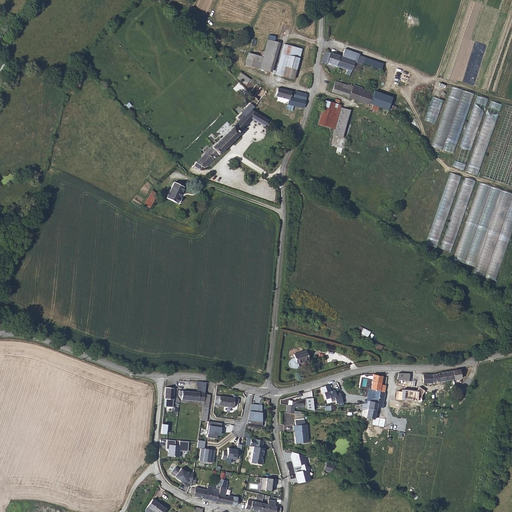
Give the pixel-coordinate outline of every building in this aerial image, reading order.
[(267,73),(272,57),(276,43),(271,42),(267,56),(266,59),(252,55),(250,61),(248,68),(267,73)] [(279,57),(275,71),(274,72),(294,78),(298,64),(302,49),(288,45),(282,43),(279,57)] [(368,59),(360,56),(360,55),(345,49),(344,53),(349,55),(348,59),(355,62),(362,64),(362,63),(366,65),(368,59)] [(341,57),(326,52),(325,51),(321,63),(325,64),(325,65),(328,66),(329,64),(351,72),(352,70),(355,62),(348,59),(341,57)] [(384,65),(368,59),(366,65),(377,69),(382,70),(384,65)] [(352,70),(359,73),(362,64),(355,62),(352,70)] [(81,71),(72,69),(66,88),(75,91),(81,71)] [(247,84),(251,78),(240,72),(237,78),(247,84)] [(333,90),(363,102),(367,92),(363,90),(364,89),(354,85),(353,87),(336,80),(333,90)] [(245,90),(251,96),(256,102),(266,92),(259,85),(255,81),(245,90)] [(455,153),(473,93),(452,86),(433,146),(444,149),(444,150),(455,153)] [(294,106),(296,106),(304,108),(308,94),(296,90),(296,92),(277,87),(275,95),(278,96),(277,100),(288,103),(288,104),(294,106)] [(370,103),(373,94),(370,93),(367,92),(363,102),(369,105),(370,103)] [(391,100),(374,93),(373,94),(370,103),(375,104),(388,110),(391,100)] [(436,124),(444,100),(433,96),(425,120),(436,124)] [(479,96),(476,102),(486,105),(488,99),(479,96)] [(317,125),(334,130),(332,136),(342,139),(351,110),(341,108),(342,106),(339,105),(334,104),(334,103),(330,115),(321,112),(317,125)] [(511,185),(511,107),(505,105),(484,177),(511,185)] [(250,119),(262,126),(266,120),(249,109),(241,118),(246,123),(250,119)] [(238,133),(246,123),(241,118),(232,127),(238,133)] [(218,155),(239,134),(238,133),(232,127),(197,163),(203,169),(217,155),(218,155)] [(467,172),(478,175),(483,160),(476,158),(474,164),(470,163),(467,172)] [(438,247),(460,175),(450,172),(428,244),(438,247)] [(453,252),(474,180),(465,177),(463,186),(468,187),(466,193),(463,192),(459,203),(458,207),(454,206),(442,248),(453,252)] [(183,188),(173,183),(165,199),(177,205),(180,198),(178,197),(183,188)] [(511,192),(478,183),(456,260),(476,266),(474,273),(498,280),(511,233),(511,192)] [(156,196),(151,193),(145,205),(150,208),(156,196)] [(357,331),(368,336),(371,331),(360,326),(357,331)] [(377,353),(386,356),(388,351),(379,348),(377,353)] [(302,351),(290,354),(291,358),(289,359),(286,361),(285,362),(287,368),(289,368),(292,368),(294,368),(293,364),(305,361),(302,351)] [(453,370),(454,379),(461,378),(460,369),(453,370)] [(432,374),(433,382),(454,379),(453,370),(438,372),(438,373),(432,374)] [(398,384),(408,386),(409,379),(408,379),(409,373),(398,372),(397,378),(398,379),(398,384)] [(371,383),(380,384),(380,382),(382,376),(375,375),(375,373),(373,373),(371,383)] [(409,379),(408,386),(422,387),(423,383),(423,374),(409,373),(408,379),(409,379)] [(432,374),(423,374),(423,383),(433,383),(433,382),(432,374)] [(181,398),(203,400),(204,393),(205,382),(196,381),(195,384),(197,385),(196,391),(179,389),(178,394),(181,395),(181,398)] [(373,389),(371,401),(377,402),(379,392),(384,393),(386,385),(380,384),(371,383),(370,389),(373,389)] [(329,385),(320,387),(322,394),(323,394),(325,400),(334,397),(336,397),(335,394),(334,390),(331,391),(329,385)] [(163,406),(172,407),(173,387),(165,386),(163,406)] [(405,400),(425,403),(426,396),(412,394),(412,392),(407,391),(407,396),(405,396),(405,400)] [(336,397),(334,397),(336,404),(343,402),(340,392),(335,394),(336,397)] [(362,402),(360,410),(361,410),(367,408),(376,410),(377,406),(382,407),(384,393),(379,392),(377,402),(371,401),(366,400),(365,402),(362,402)] [(202,405),(200,420),(205,420),(206,420),(209,394),(204,393),(203,400),(202,405)] [(213,404),(232,407),(233,403),(237,403),(238,398),(214,395),(213,404)] [(312,410),(313,410),(312,405),(312,397),(305,398),(291,402),(291,405),(294,406),(312,410)] [(261,405),(250,404),(246,424),(254,425),(262,425),(261,405)] [(361,416),(374,419),(376,410),(367,408),(367,411),(363,411),(361,416)] [(294,430),(295,443),(307,442),(305,424),(304,424),(303,418),(293,419),(294,425),(292,425),(292,430),(294,430)] [(221,424),(208,422),(207,437),(217,439),(217,436),(221,436),(221,424)] [(187,451),(188,441),(180,440),(179,440),(178,445),(174,444),(175,440),(174,439),(166,439),(165,448),(168,448),(167,455),(179,456),(179,450),(187,451)] [(264,440),(252,439),(251,446),(254,447),(252,463),(263,465),(264,459),(263,459),(265,448),(263,448),(264,440)] [(204,441),(197,440),(196,448),(200,448),(198,460),(212,462),(214,450),(203,448),(204,441)] [(242,444),(237,444),(236,449),(227,448),(227,451),(223,451),(221,458),(225,459),(226,457),(235,459),(235,458),(239,459),(242,444)] [(292,452),(290,456),(293,468),(301,466),(302,471),(296,473),(298,484),(311,481),(305,456),(292,452)] [(336,465),(327,462),(324,471),(330,472),(336,465)] [(192,473),(184,471),(180,468),(178,470),(174,467),(171,471),(175,474),(173,476),(179,481),(184,482),(183,484),(189,486),(190,483),(191,478),(192,473)] [(215,487),(212,486),(209,500),(217,501),(218,494),(219,486),(220,486),(222,479),(224,473),(220,471),(215,487)] [(261,478),(260,491),(271,491),(273,479),(261,478)] [(237,497),(237,496),(227,494),(226,496),(223,496),(227,480),(222,479),(220,486),(219,486),(218,494),(217,501),(227,503),(236,505),(237,497)] [(202,498),(209,500),(212,486),(207,485),(206,489),(204,488),(202,498)] [(192,496),(202,498),(204,488),(194,486),(194,488),(190,487),(190,490),(189,493),(192,494),(192,496)] [(146,507),(153,511),(161,511),(164,508),(152,499),(146,507)] [(274,511),(276,506),(274,505),(275,501),(268,499),(267,504),(247,499),(245,508),(248,509),(261,511),(274,511)]
